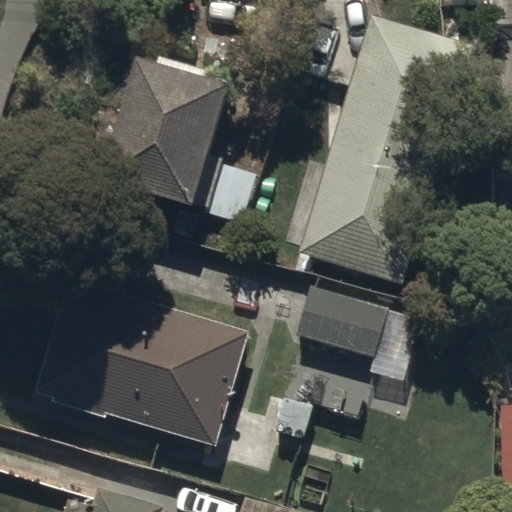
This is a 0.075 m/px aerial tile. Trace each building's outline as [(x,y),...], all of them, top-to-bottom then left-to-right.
[(481,46),(372,12),(296,253),(406,287),(481,46)] [(238,83),(146,57),(111,180),(203,206),(238,83)] [(76,274),(38,390),(217,449),(255,332),(76,274)] [(395,309),(315,286),(300,337),(380,360),(395,309)] [(511,402),(503,402),(504,490),(511,489),(511,402)] [(363,473),(365,473),(368,473),(370,473),(372,473),(374,472),(376,471),(378,471),(380,469),(382,468),(383,467),(385,465),(386,464),(388,462),(389,460),(390,458),(390,456),(391,454),(391,452),(392,450),(392,447),(391,445),(391,443),(391,441),(390,439),(389,437),(388,435),(387,433),(385,432),(384,430),(382,429),(381,428),(379,426),(377,425),(375,425),(373,424),(370,424),(368,423),(366,423),(364,423),(362,424),(360,424),(358,425),(356,426),(354,427),(352,428),(350,430),(349,431),(347,433),(346,435),(345,436),(344,438),(343,440),(343,443),(342,445),(342,447),(342,449),(342,451),(342,453),(343,455),(344,457),(345,459),(346,461),(347,463),(348,465),(350,466),(351,468),(353,469),(355,470),(357,471),(359,472),(361,472),(363,473)] [(95,500),(71,493),(65,511),(170,511),(171,509),(98,488),(95,500)] [(307,511),(247,494),(241,511),(307,511)]
